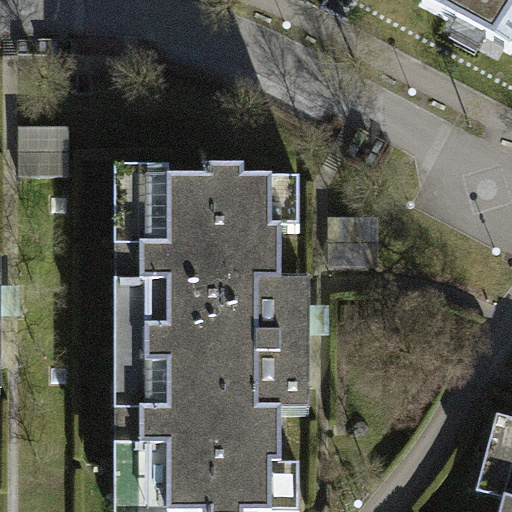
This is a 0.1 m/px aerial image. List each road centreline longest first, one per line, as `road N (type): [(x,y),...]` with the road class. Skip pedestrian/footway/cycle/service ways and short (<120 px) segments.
road 1 (residential): [(0,10),(121,13),(235,38),(511,188)]
road 2 (residential): [(384,511),(511,325)]
